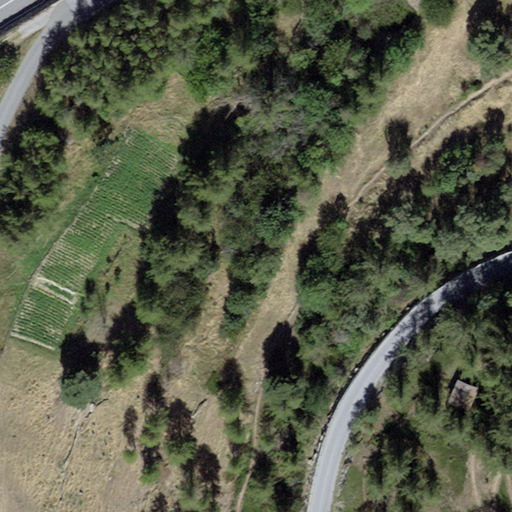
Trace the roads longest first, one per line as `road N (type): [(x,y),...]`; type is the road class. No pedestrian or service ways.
road 1 (residential): [(321,511),(333,457),(371,381),(408,335),(478,281),(511,267)]
road 2 (unclassified): [(0,128),(35,54),(92,0)]
